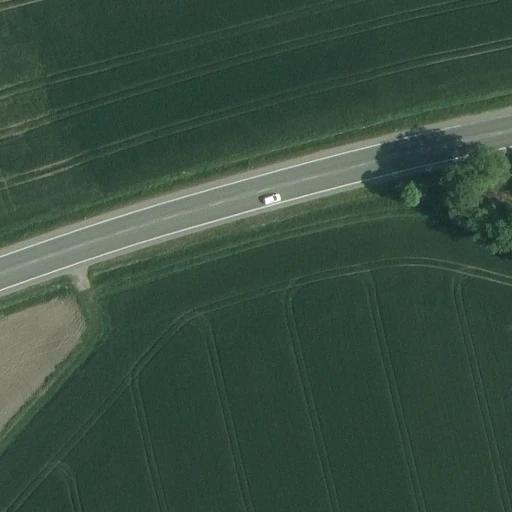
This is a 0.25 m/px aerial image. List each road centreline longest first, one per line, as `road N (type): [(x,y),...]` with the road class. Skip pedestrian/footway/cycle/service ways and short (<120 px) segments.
road 1 (secondary): [(511,137),(196,213),(0,279)]
road 2 (track): [(0,437),(91,335),(76,255)]
